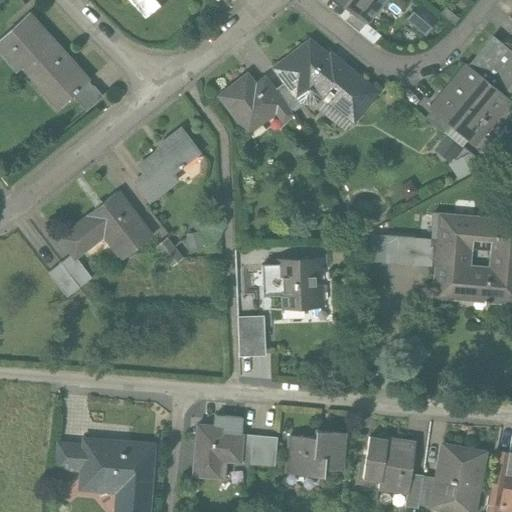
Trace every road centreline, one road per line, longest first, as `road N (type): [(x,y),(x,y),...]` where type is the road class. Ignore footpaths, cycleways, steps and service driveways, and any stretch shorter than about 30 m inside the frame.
road 1 (residential): [(0,375),(511,422)]
road 2 (residential): [(304,0),(396,65),(443,57),(486,0)]
road 3 (residential): [(165,91),(0,214)]
road 4 (residential): [(275,0),(165,91)]
road 5 (residential): [(66,0),(165,91)]
